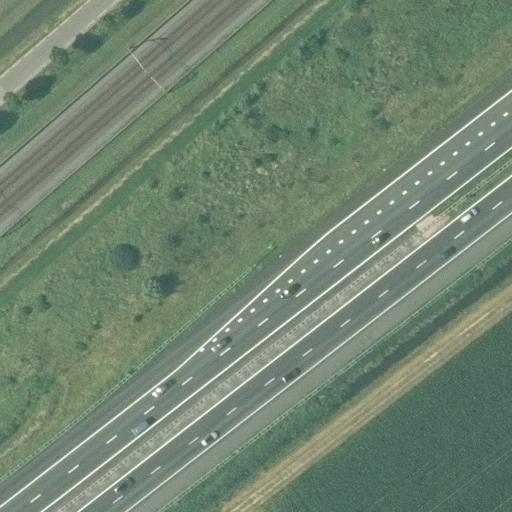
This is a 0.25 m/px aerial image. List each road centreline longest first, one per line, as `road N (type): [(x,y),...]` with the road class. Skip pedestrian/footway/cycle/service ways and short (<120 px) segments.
road 1 (motorway): [(511,130),(19,511)]
road 2 (motorway): [(102,511),(511,195)]
road 3 (track): [(511,295),(231,511)]
road 4 (unclassified): [(0,92),(104,0)]
